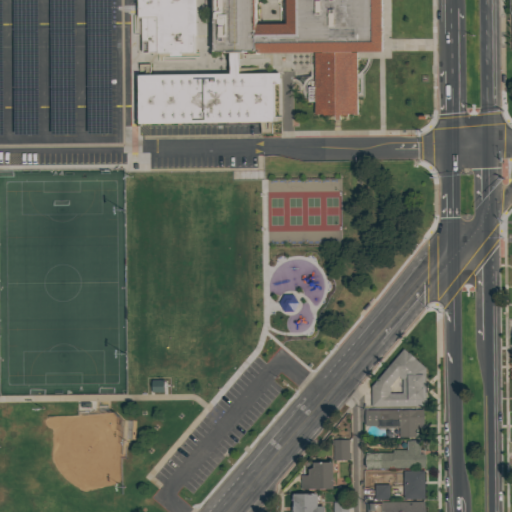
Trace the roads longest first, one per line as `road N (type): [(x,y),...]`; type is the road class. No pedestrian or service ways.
road 1 (residential): [(448,147),(0,145)]
road 2 (primary): [(492,511),(490,341)]
road 3 (primary): [(488,147),(487,0)]
road 4 (primary): [(452,363),(455,495)]
road 5 (primary): [(490,341),(488,214)]
